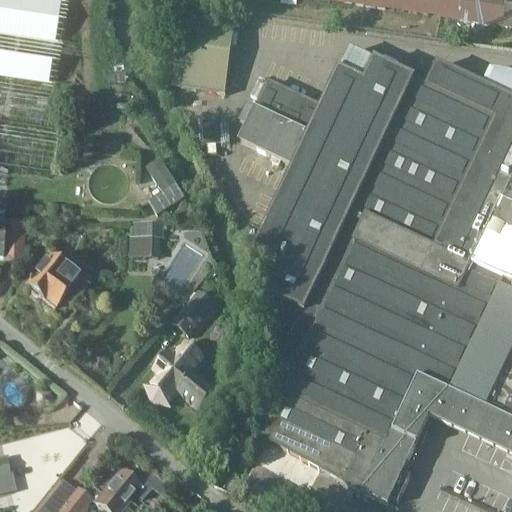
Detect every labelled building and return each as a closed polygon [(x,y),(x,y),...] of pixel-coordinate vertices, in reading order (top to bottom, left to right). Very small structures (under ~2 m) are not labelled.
[(298,0),(503,30),(507,0),(298,0)] [(237,17),(176,8),(165,91),(226,99),(237,17)] [(248,105),(239,122),(247,126),(240,141),(294,167),(256,251),(282,264),(266,296),(274,300),(273,303),(274,304),(268,316),(283,354),(286,355),(280,367),(287,371),(274,397),(283,401),(264,441),(317,470),(319,472),(364,496),(389,508),(392,501),(399,504),(412,478),(405,474),(430,423),(508,460),(511,462),(511,200),(505,197),(511,183),(511,182),(511,73),(489,69),(481,84),(440,64),(439,67),(436,73),(416,63),(410,76),(377,60),(351,48),(340,69),(322,106),(269,80),(255,108),(248,105)] [(149,205),(157,218),(185,200),(160,163),(147,171),(162,195),(149,205)] [(22,265),(24,226),(5,226),(4,265),(22,265)] [(129,262),(159,262),(159,226),(129,226),(129,262)] [(50,258),(25,288),(31,293),(31,296),(36,300),(40,300),(54,312),(79,282),(50,258)] [(198,297),(173,326),(189,340),(214,310),(198,297)] [(169,358),(154,376),(158,380),(153,386),(154,388),(155,387),(171,401),(170,401),(172,402),(178,396),(197,412),(199,411),(199,410),(212,394),(198,383),(200,381),(193,376),(204,363),(185,347),(174,360),(169,356),(168,357),(169,358)] [(264,441),(243,483),(245,484),(293,511),(294,511),(317,470),(264,441)] [(8,463),(0,465),(0,484),(13,482),(8,463)] [(102,498),(95,506),(102,511),(125,511),(135,499),(141,504),(152,489),(162,497),(169,488),(149,472),(142,481),(146,485),(142,490),(122,473),(102,498)] [(62,484),(39,511),(85,511),(91,505),(94,508),(95,506),(102,498),(93,491),(87,499),(78,491),(75,494),(62,484)]
